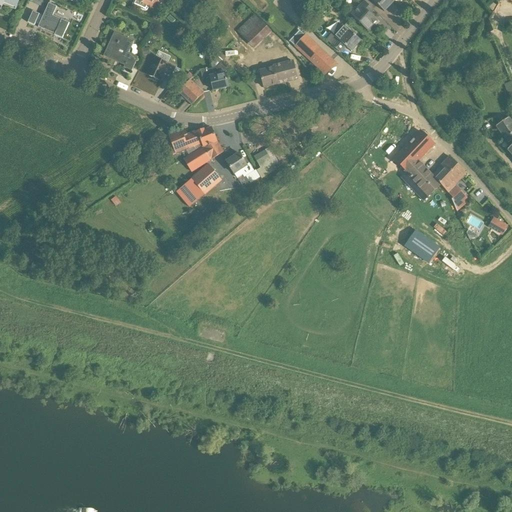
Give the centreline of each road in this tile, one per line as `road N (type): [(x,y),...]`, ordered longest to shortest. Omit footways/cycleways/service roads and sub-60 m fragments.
road 1 (track): [(511,424),(0,292)]
road 2 (residential): [(511,221),(423,122),(373,101),(357,85)]
road 3 (unclassified): [(219,117),(169,113),(74,71)]
road 4 (unclassified): [(219,117),(357,85)]
